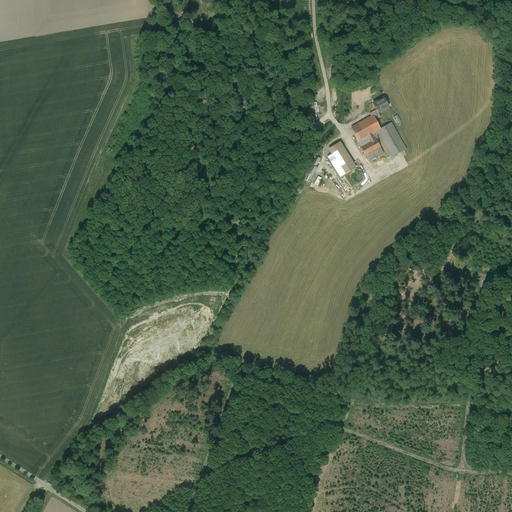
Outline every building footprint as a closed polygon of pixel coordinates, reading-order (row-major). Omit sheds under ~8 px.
[(383,98),(372,104),(376,110),(374,111),(376,114),(373,116),(375,120),(380,117),(378,113),(388,107),(383,98)] [(317,104),(312,107),(315,116),(321,113),(317,104)] [(371,117),(351,128),(357,139),(363,136),(364,138),(371,134),(380,129),(375,120),(373,116),(371,117)] [(406,149),(391,123),(380,129),(371,134),(373,137),(378,134),(391,157),(404,150),(406,149)] [(371,134),(364,138),(363,136),(357,139),(361,148),(360,148),(365,156),(380,147),(376,139),(375,140),(373,137),(371,134)] [(339,142),(329,149),(332,154),(327,157),(340,178),(355,168),(339,142)] [(380,147),(365,156),(368,162),(383,153),(380,147)] [(320,159),(315,156),(311,164),(311,165),(315,167),(320,159)] [(315,167),(311,165),(305,175),(310,178),(316,167),(315,167)] [(360,169),(359,169),(358,169),(357,169),(355,169),(354,170),(353,170),(352,171),(351,172),(351,173),(350,174),(350,175),(350,176),(350,177),(351,178),(351,179),(352,180),(353,181),(354,182),(355,182),(357,183),(359,182),(360,182),(361,181),(362,180),(363,179),(363,178),(364,177),(364,175),(364,174),(363,173),(363,172),(362,171),(361,170),(360,169)] [(91,503),(87,499),(83,505),(88,507),(91,503)]
